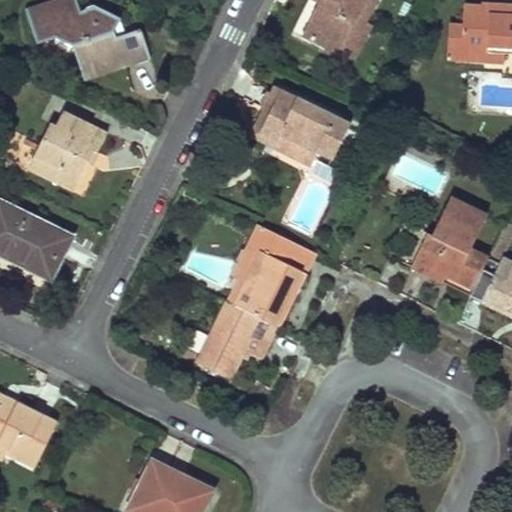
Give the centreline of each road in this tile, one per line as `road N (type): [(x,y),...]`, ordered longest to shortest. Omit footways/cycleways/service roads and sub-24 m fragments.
road 1 (residential): [(66,354),(247,0)]
road 2 (residential): [(454,511),(485,431),(469,413),(374,365),(340,379),(293,478)]
road 3 (residential): [(66,354),(293,478)]
